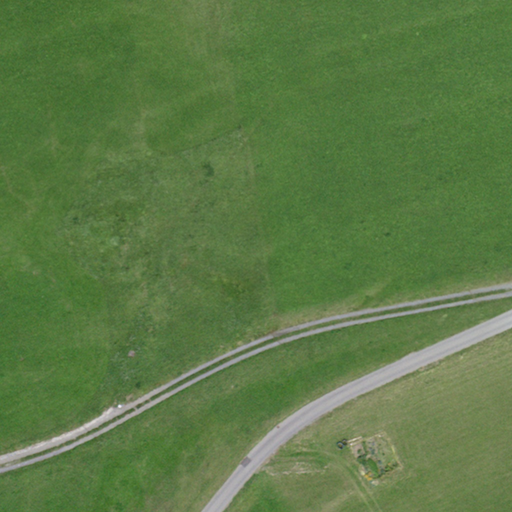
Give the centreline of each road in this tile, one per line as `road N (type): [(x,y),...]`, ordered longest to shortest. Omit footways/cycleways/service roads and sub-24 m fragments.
road 1 (track): [(0,466),(312,325),(511,291)]
road 2 (unclassified): [(511,320),(299,420),(212,511)]
